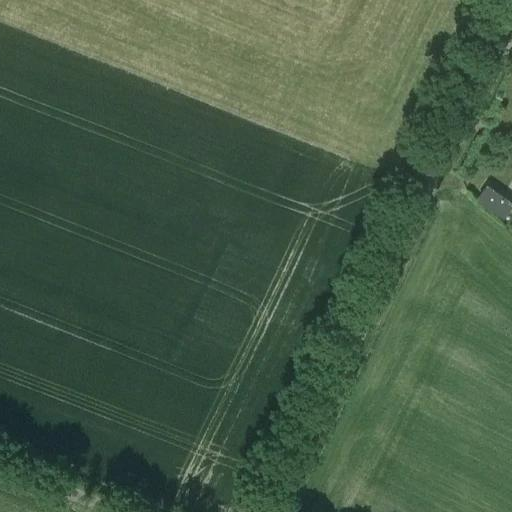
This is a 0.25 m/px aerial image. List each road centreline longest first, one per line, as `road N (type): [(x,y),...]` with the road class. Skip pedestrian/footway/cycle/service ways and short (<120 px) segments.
road 1 (unclassified): [(270,511),(511,5)]
road 2 (unclassified): [(118,511),(0,465)]
